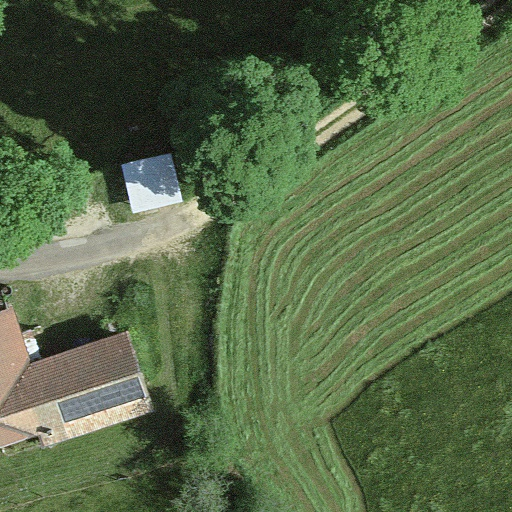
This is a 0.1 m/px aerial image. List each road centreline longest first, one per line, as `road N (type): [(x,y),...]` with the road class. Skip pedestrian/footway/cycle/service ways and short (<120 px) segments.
road 1 (track): [(510,0),(191,216)]
road 2 (unclassified): [(191,216),(86,250),(0,262)]
